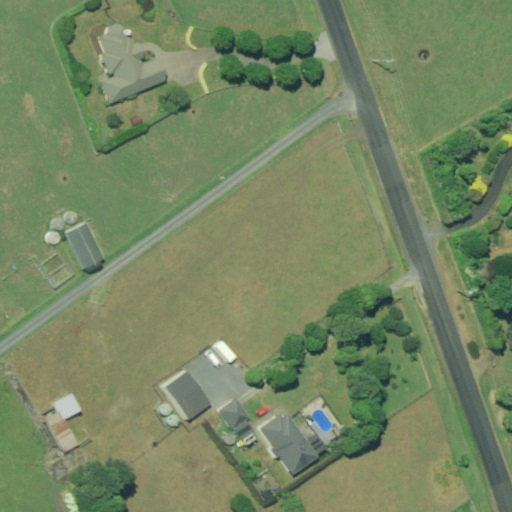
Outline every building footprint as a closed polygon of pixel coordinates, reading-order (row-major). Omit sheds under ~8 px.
[(101,83),(109,104),(164,81),(156,60),(140,67),(138,62),(144,59),(138,44),(133,45),(128,33),(124,35),(119,23),(103,30),(106,35),(99,38),(105,54),(99,56),(106,74),(111,72),(114,78),(101,83)] [(103,259),(86,225),(64,236),(82,270),(103,259)] [(210,403),(188,372),(164,389),(187,420),(210,403)] [(79,411),(69,394),(52,404),(56,411),(43,419),(62,453),(77,445),(63,420),(79,411)] [(254,430),(234,401),(218,413),(238,441),(254,430)] [(314,458),(284,413),(258,430),(270,448),(267,450),(273,459),(276,457),(288,475),(314,458)]
